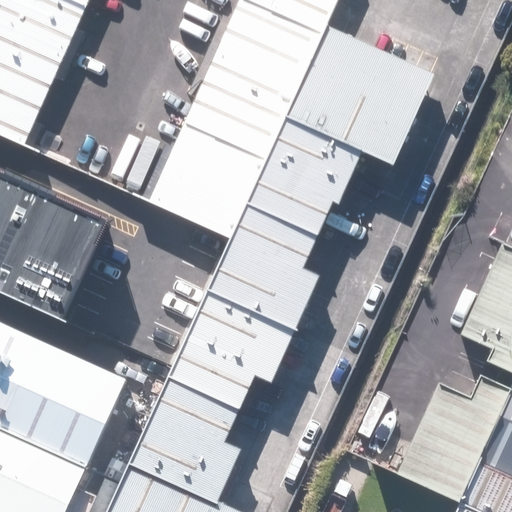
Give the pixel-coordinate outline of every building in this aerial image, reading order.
[(0,0),(0,140),(20,149),(87,0),(0,0)] [(136,203),(210,236),(306,24),(316,0),(243,0),(238,12),(225,6),(136,203)] [(306,24),(210,236),(86,511),(221,511),(200,502),(224,448),(212,443),(242,377),(258,385),(305,281),(289,273),(345,147),(373,160),(413,72),(306,24)] [(79,210),(0,174),(0,293),(34,309),(79,210)] [(511,341),(511,257),(479,243),(433,345),(497,374),(511,341)] [(99,372),(0,327),(0,424),(63,453),(99,372)] [(511,511),(511,391),(429,355),(380,465),(485,511),(511,511)] [(0,511),(36,511),(63,454),(0,425),(0,511)] [(478,511),(438,494),(430,511),(478,511)]
